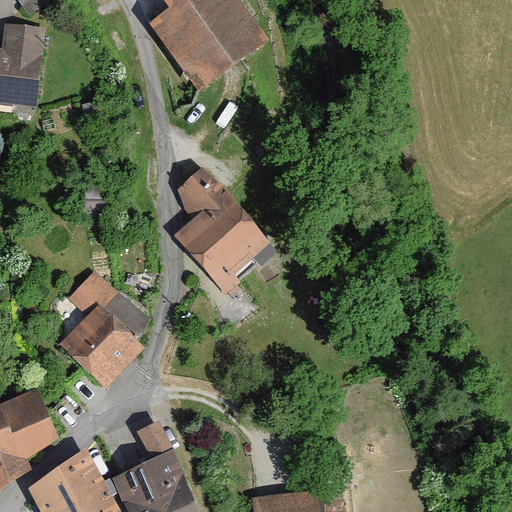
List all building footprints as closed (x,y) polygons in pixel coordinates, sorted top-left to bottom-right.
[(264,42),(234,0),(159,0),(149,8),(205,84),(264,42)] [(42,50),(0,46),(0,109),(36,113),(42,50)] [(204,165),(179,186),(191,216),(176,232),(226,292),(242,280),(236,271),(272,238),(204,165)] [(95,269),(67,296),(85,314),(60,340),(105,389),(144,342),(137,337),(151,316),(95,269)] [(0,489),(32,466),(29,455),(58,435),(38,385),(6,399),(0,383),(0,489)] [(212,511),(180,438),(115,466),(135,511),(212,511)] [(120,511),(87,444),(32,486),(45,511),(120,511)] [(323,485),(251,493),(252,511),(345,511),(344,500),(325,502),(323,485)]
